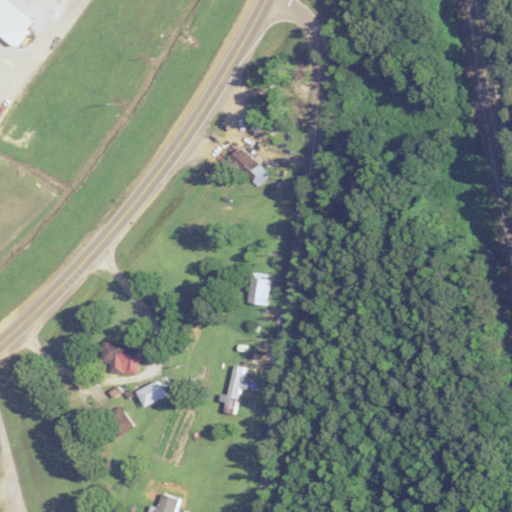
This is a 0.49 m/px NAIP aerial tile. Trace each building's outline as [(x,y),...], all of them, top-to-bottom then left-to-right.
[(229,158),(257,186),(270,174),(242,146),(229,158)] [(274,275),(254,271),(247,302),(268,306),(274,275)] [(102,363),(110,363),(109,372),(139,372),(140,344),(103,343),(102,363)] [(247,368),(235,365),(225,412),(237,415),(247,368)] [(137,391),(145,408),(167,397),(159,381),(137,391)] [(124,433),(133,421),(117,409),(108,421),(124,433)] [(176,511),(180,497),(162,493),(158,506),(151,505),(149,511),(176,511)]
